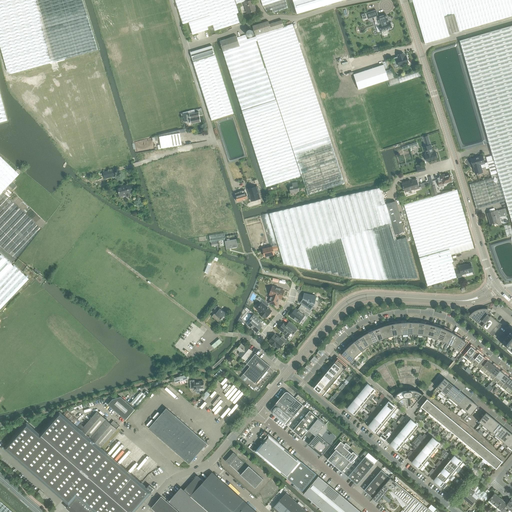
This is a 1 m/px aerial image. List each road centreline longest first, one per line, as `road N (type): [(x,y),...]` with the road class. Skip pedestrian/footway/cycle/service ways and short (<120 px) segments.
road 1 (tertiary): [(493,281),(418,47)]
road 2 (residential): [(511,371),(452,320),(421,312),(366,321),(331,347)]
road 3 (unclassified): [(457,511),(301,383)]
road 4 (unclassified): [(185,48),(268,16),(349,0)]
road 5 (tertiary): [(316,336),(363,296),(464,300)]
road 6 (unclassified): [(375,511),(253,410)]
